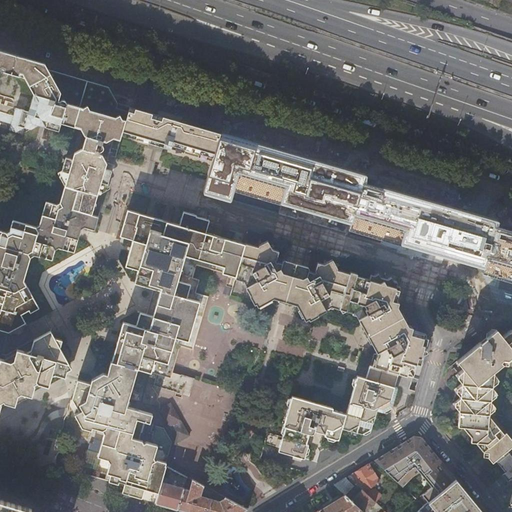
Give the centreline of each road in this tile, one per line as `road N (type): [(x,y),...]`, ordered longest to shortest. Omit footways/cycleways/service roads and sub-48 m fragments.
road 1 (tertiary): [(0,0),(496,177)]
road 2 (trunk): [(251,26),(481,106)]
road 3 (trunk): [(511,81),(282,0)]
road 4 (trunk): [(511,47),(282,0)]
road 5 (residential): [(419,418),(261,511)]
road 6 (trunk): [(92,0),(251,26)]
road 7 (residential): [(419,418),(496,511)]
